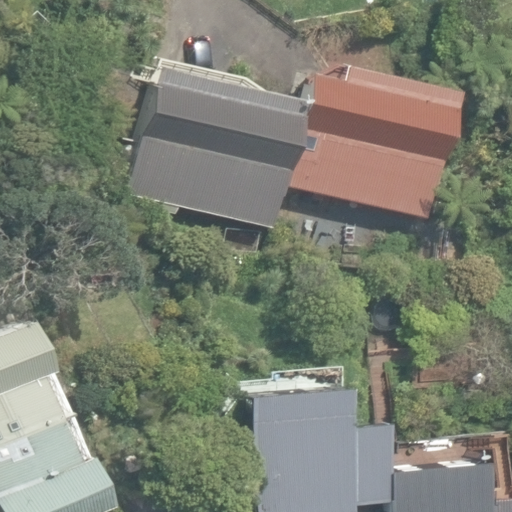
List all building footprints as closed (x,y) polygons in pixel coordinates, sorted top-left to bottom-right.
[(116,197),(262,230),(272,185),(418,218),(447,86),(332,61),(328,77),(297,70),(291,97),(146,65),(116,197)] [(101,511),(98,502),(104,499),(82,449),(68,455),(31,369),(41,365),(20,315),(0,323),(0,511),(101,511)] [(381,498),(380,469),(374,418),(337,422),(333,382),(237,392),(249,511),(347,511),(346,502),(381,498)] [(448,386),(449,403),(471,402),(470,384),(448,386)] [(475,459),(380,469),(381,498),(382,511),(511,511),(511,491),(479,495),(475,459)]
